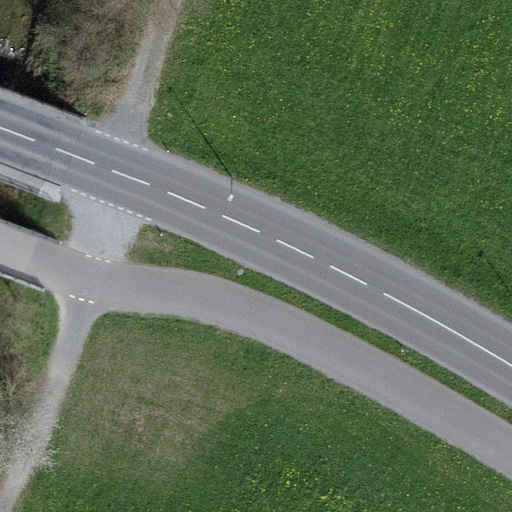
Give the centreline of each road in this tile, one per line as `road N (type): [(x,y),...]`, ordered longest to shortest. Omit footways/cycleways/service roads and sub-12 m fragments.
road 1 (tertiary): [(511,366),(235,222),(0,129)]
road 2 (track): [(2,511),(91,280),(168,0)]
